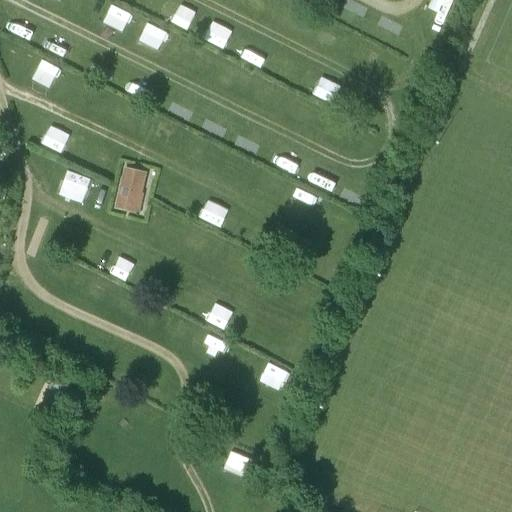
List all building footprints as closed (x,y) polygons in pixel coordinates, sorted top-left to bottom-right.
[(45,58),(36,75),(53,84),(62,66),(45,58)] [(160,117),(154,135),(175,142),(181,125),(160,117)] [(0,131),(0,159),(11,161),(3,132),(0,131)] [(66,152),(85,161),(94,143),(74,134),(66,152)] [(142,193),(146,172),(124,167),(115,208),(139,213),(144,193),(142,193)] [(66,196),(90,205),(100,179),(75,170),(66,196)] [(70,265),(63,280),(76,286),(83,270),(70,265)] [(210,319),(227,327),(236,309),(219,301),(210,319)] [(280,390),(291,370),(272,361),(262,381),(280,390)] [(54,378),(48,390),(65,398),(71,385),(54,378)] [(237,450),(228,464),(241,472),(249,458),(237,450)]
